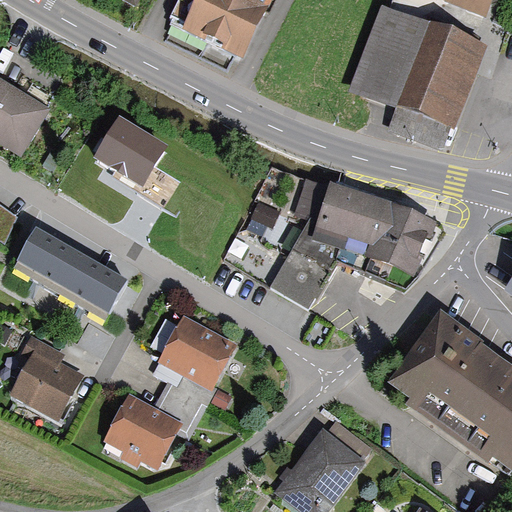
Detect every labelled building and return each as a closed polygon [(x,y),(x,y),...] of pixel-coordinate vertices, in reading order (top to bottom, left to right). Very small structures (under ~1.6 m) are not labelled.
[(121,0),(136,8),(140,0),(121,0)] [(176,0),(165,24),(242,61),(271,0),(176,0)] [(435,0),(485,19),(492,0),(435,0)] [(455,133),(487,48),(383,10),(351,94),(396,113),(389,133),(439,152),(444,151),(455,133)] [(0,143),(22,157),(50,108),(22,91),(0,78),(0,143)] [(169,145),(120,115),(94,158),(113,170),(109,176),(117,181),(163,209),(180,182),(155,167),(169,145)] [(310,219),(271,287),(310,307),(335,260),(408,288),(420,270),(438,221),(330,181),(328,185),(306,178),(296,215),(310,219)] [(0,205),(0,243),(4,246),(16,216),(0,205)] [(129,279),(36,227),(13,268),(106,320),(129,279)] [(236,346),(185,318),(153,375),(168,383),(154,407),(183,423),(177,434),(189,441),(218,389),(214,387),(236,346)] [(511,367),(447,319),(394,389),(511,476),(511,367)] [(31,337),(22,353),(30,358),(10,395),(59,421),(83,375),(58,362),(62,353),(31,337)] [(154,407),(130,393),(104,442),(156,471),(177,434),(183,423),(154,407)] [(329,434),(325,430),(274,494),(297,511),(336,511),(332,509),(368,464),(363,460),(371,451),(337,424),(329,434)]
